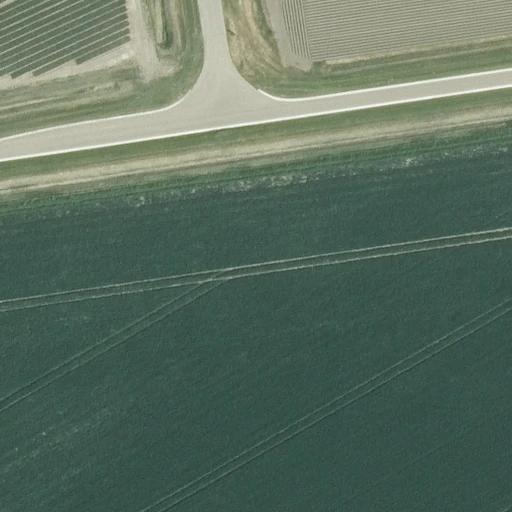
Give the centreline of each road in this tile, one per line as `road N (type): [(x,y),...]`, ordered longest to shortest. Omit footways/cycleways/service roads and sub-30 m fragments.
road 1 (unclassified): [(224,114),(511,72)]
road 2 (unclassified): [(0,148),(224,114)]
